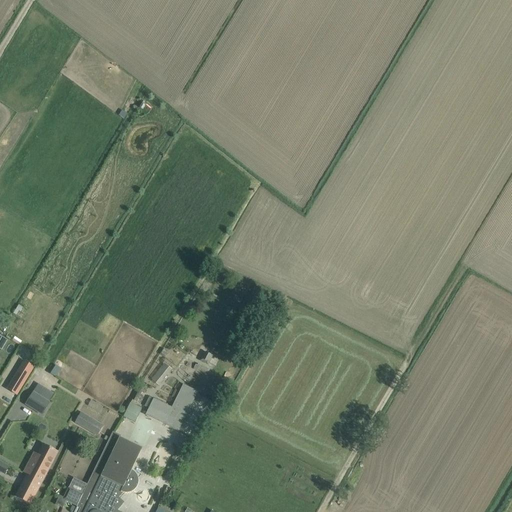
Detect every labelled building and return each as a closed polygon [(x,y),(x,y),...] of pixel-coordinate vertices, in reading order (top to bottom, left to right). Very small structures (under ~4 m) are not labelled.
[(12,314),(22,319),(27,311),(17,305),(12,314)] [(16,327),(12,335),(34,348),(38,340),(16,327)] [(207,365),(210,356),(204,354),(201,363),(207,365)] [(23,361),(6,390),(16,396),(33,367),(23,361)] [(172,370),(164,365),(151,380),(159,387),(172,370)] [(49,403),(38,396),(43,387),(38,384),(25,404),(35,411),(39,404),(46,408),(49,403)] [(147,415),(179,431),(198,392),(185,385),(174,408),(155,399),(147,415)] [(130,404),(123,418),(135,423),(141,409),(130,404)] [(214,404),(209,413),(214,416),(219,408),(214,404)] [(103,426),(81,413),(75,423),(97,436),(103,426)] [(77,511),(119,511),(117,511),(123,502),(118,498),(123,493),(125,493),(128,493),(131,492),(134,490),(136,488),(137,485),(138,481),(137,477),(135,473),(133,472),(131,470),(141,449),(112,434),(87,485),(82,494),(76,506),(76,507),(80,509),(77,511)] [(30,469),(26,476),(34,480),(32,486),(39,489),(58,453),(43,445),(37,455),(34,453),(27,467),(30,469)] [(34,480),(26,476),(15,498),(30,505),(39,489),(32,486),(34,480)] [(68,488),(63,500),(76,506),(82,494),(87,485),(73,478),(68,488)]
